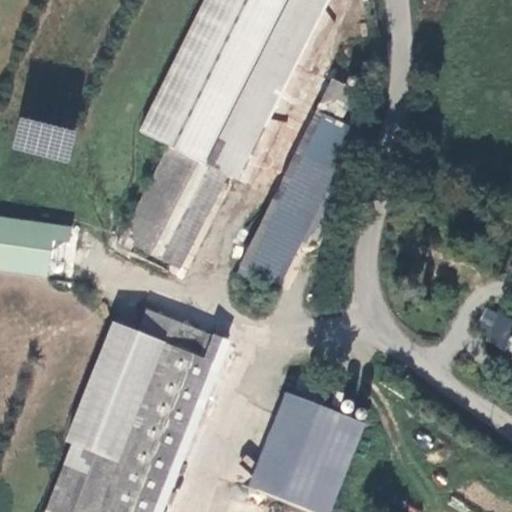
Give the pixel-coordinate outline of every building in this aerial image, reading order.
[(284,0),(202,0),(140,127),(169,141),(207,160),(284,0)] [(339,117),(354,85),(300,59),(209,245),(270,276),(345,121),(339,117)] [(18,118),(12,152),(71,162),(76,128),(18,118)] [(162,256),(207,160),(169,141),(124,238),(162,256)] [(51,229),(0,221),(0,273),(44,279),(51,229)] [(39,511),(154,511),(226,337),(145,305),(107,397),(89,390),(39,511)] [(511,319),(509,323),(481,309),(472,329),(483,334),(481,338),(499,348),(497,353),(511,360),(511,319)] [(320,511),(358,420),(291,393),(252,487),(314,511),(320,511)]
